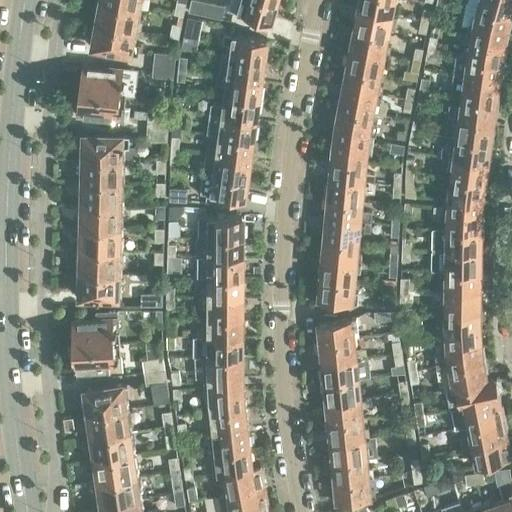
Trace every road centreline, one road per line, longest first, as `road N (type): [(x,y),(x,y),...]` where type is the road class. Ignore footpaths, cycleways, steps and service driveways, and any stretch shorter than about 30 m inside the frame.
road 1 (residential): [(302,511),(284,404),(283,242),(319,0)]
road 2 (primary): [(27,511),(4,331),(8,159),(25,0)]
